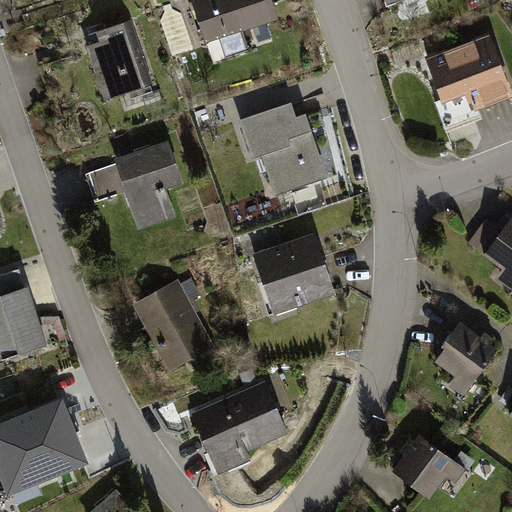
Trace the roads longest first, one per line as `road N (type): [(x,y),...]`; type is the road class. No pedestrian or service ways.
road 1 (residential): [(0,79),(97,356),(148,454),(195,511)]
road 2 (residential): [(391,189),(388,333),(357,433),(302,511)]
road 3 (residential): [(335,0),(391,189)]
road 4 (residential): [(511,156),(447,180),(391,189)]
